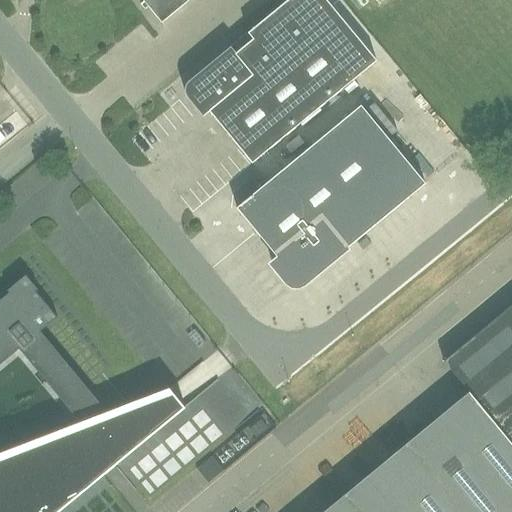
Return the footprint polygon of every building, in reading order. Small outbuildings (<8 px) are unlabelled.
[(511,0),(142,0),(162,24),(190,0),(375,0),(379,4),(384,0),(511,0)] [(231,48),(189,82),(188,84),(187,85),(186,87),(186,89),(186,91),(186,92),(186,94),(186,96),(187,98),(203,117),(209,112),(253,164),(377,62),(326,0),(289,0),(248,34),(253,40),(236,54),(231,48)] [(292,287),(298,287),(304,285),(305,287),(306,286),(305,284),(317,274),(318,276),(319,275),(318,273),(332,261),(334,264),(335,263),(333,261),(347,249),(349,251),(350,250),(348,248),(426,184),(361,106),(236,209),(279,260),(273,265),(278,271),(275,273),(276,274),(278,272),(287,282),(284,284),(285,285),(287,283),(292,287)] [(181,413),(217,381),(216,380),(179,411),(172,400),(166,394),(203,363),(202,361),(165,392),(112,416),(108,411),(41,332),(58,318),(37,292),(39,290),(26,275),(7,291),(9,293),(0,300),(0,511),(58,511),(103,476),(181,413)] [(511,511),(511,305),(444,362),(469,392),(324,511),(511,511)] [(256,437),(267,428),(261,420),(250,429),(256,437)]
